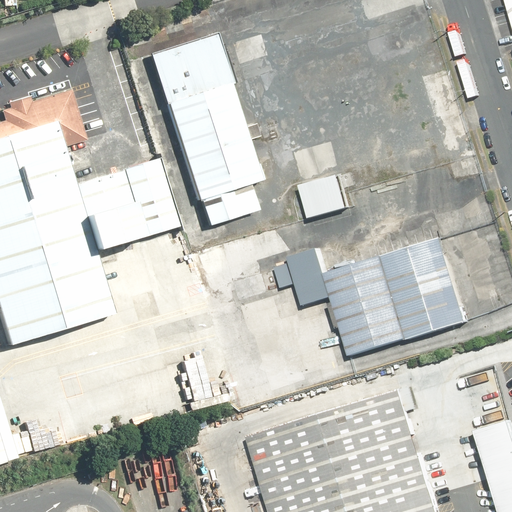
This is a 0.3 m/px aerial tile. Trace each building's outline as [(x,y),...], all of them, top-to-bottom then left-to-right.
[(15,0),(2,0),(2,10),(16,10),(15,0)] [(511,0),(499,0),(511,45),(511,0)] [(253,188),(210,38),(151,54),(194,205),(197,204),(204,229),(250,216),(243,191),(253,188)] [(51,126),(0,140),(0,342),(2,350),(106,321),(89,261),(174,237),(153,163),(68,188),(51,126)] [(388,166),(390,176),(407,172),(404,162),(388,166)] [(383,167),(357,175),(361,186),(387,178),(383,167)] [(338,177),(300,188),(309,221),(347,210),(338,177)] [(437,239),(320,272),(344,357),(461,324),(437,239)] [(314,258),(291,265),(304,309),(327,303),(314,258)] [(235,378),(229,380),(232,395),(237,394),(240,408),(262,403),(255,371),(234,376),(235,378)] [(437,511),(400,390),(246,438),(267,511),(437,511)] [(511,511),(511,421),(474,431),(497,511),(511,511)]
